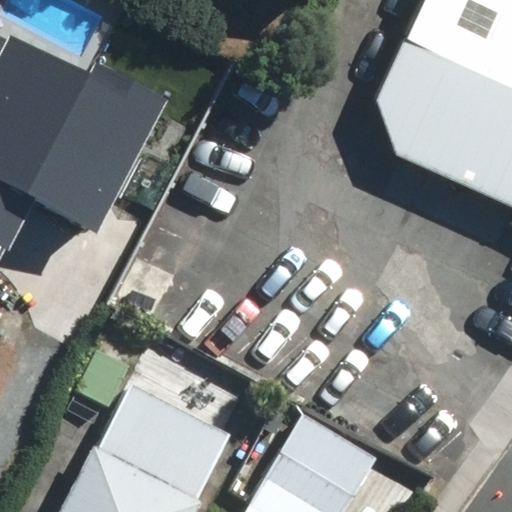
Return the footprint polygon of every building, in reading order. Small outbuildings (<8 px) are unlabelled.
[(511,0),(413,0),(370,99),(384,158),(511,212),(511,0)] [(75,280),(25,254),(0,303),(0,340),(35,359),(75,280)] [(119,364),(85,347),(64,390),(98,407),(119,364)] [(121,383),(89,444),(83,441),(45,511),(185,511),(192,499),(183,494),(216,432),(121,383)] [(331,511),(367,459),(286,416),(233,511),(331,511)]
